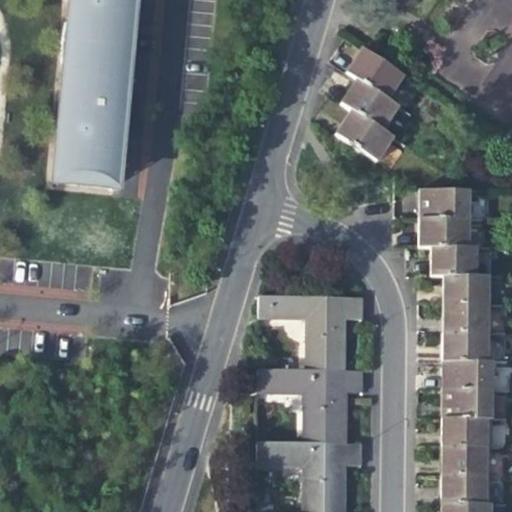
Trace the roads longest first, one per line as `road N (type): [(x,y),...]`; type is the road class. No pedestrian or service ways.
road 1 (residential): [(392,511),(395,362),(391,310),(378,275),(303,221),(254,209)]
road 2 (residential): [(254,209),(164,511)]
road 3 (residential): [(317,0),(254,209)]
